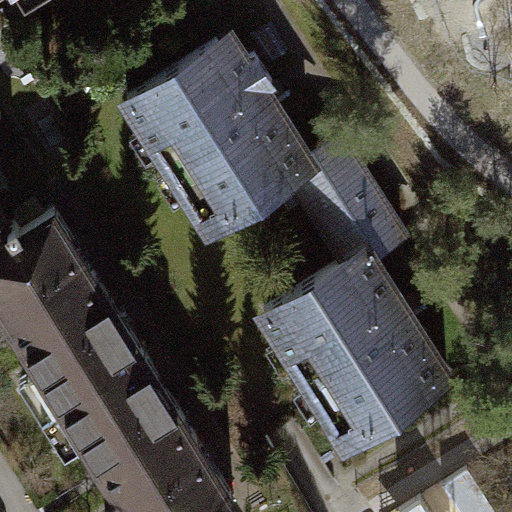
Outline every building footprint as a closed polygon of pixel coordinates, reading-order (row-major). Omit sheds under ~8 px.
[(214,33),(123,93),(208,222),(289,170),(312,155),(307,149),(263,81),(272,75),(254,47),(245,53),(238,44),(226,52),(214,33)] [(337,129),(307,149),(312,155),(289,170),(344,252),(363,239),(370,250),(403,229),(337,129)] [(0,306),(59,399),(143,347),(52,204),(13,229),(0,237),(0,306)] [(0,237),(13,229),(0,208),(0,237)] [(344,252),(261,306),(346,436),(449,369),(370,250),(363,239),(344,252)] [(143,347),(59,399),(130,511),(203,511),(235,492),(143,347)]
